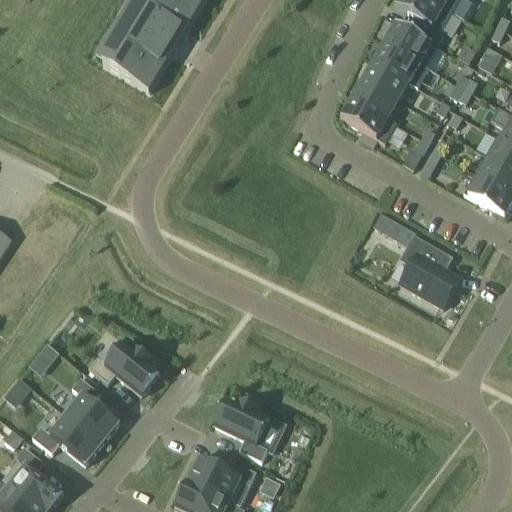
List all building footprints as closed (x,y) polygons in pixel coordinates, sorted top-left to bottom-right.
[(206,0),(142,0),(101,69),(148,97),(206,0)] [(452,19),(418,0),(402,0),(395,14),(422,29),(432,35),(432,34),(443,15),(452,20),(452,19)] [(463,0),(418,0),(452,19),(463,0)] [(502,22),(497,33),(504,37),(509,26),(502,22)] [(432,35),(422,29),(415,41),(436,53),(437,52),(438,53),(445,41),(432,34),(432,35)] [(415,41),(396,30),(384,49),(429,75),(429,74),(425,72),(436,53),(415,41)] [(497,33),(492,45),(499,48),(504,37),(497,33)] [(429,75),(384,49),(374,68),(418,94),(429,75)] [(484,61),(479,73),(486,76),(492,64),(484,61)] [(418,94),(374,68),(363,86),(399,107),(409,90),(417,94),(418,94)] [(462,80),(456,91),(463,95),(469,84),(462,80)] [(470,84),(465,95),(471,99),(477,88),(470,84)] [(399,107),(363,86),(352,105),(396,131),(397,130),(389,125),(399,107)] [(456,91),(450,101),(457,105),(463,95),(456,91)] [(471,99),(465,95),(459,105),(466,109),(471,99)] [(396,131),(352,105),(341,125),(385,150),(396,131)] [(442,109),(437,119),(444,123),(449,113),(442,109)] [(511,125),(508,124),(510,120),(498,114),(491,127),(506,136),(501,144),(497,142),(496,143),(511,151),(511,125)] [(455,120),(449,130),(456,134),(462,124),(455,120)] [(428,135),(422,145),(429,149),(435,139),(428,135)] [(511,176),(511,151),(496,143),(486,162),(511,176)] [(422,160),(429,149),(422,145),(415,156),(422,160)] [(447,150),(440,146),(434,157),(441,161),(447,150)] [(434,157),(428,168),(434,172),(441,161),(434,157)] [(511,176),(486,162),(475,180),(511,201),(511,176)] [(511,209),(511,201),(475,180),(464,200),(504,223),(511,209)] [(382,238),(390,224),(378,218),(370,231),(382,238)] [(0,238),(0,266),(13,247),(0,238)] [(414,242),(401,266),(410,272),(400,290),(443,315),(460,285),(445,276),(443,272),(441,271),(446,262),(451,265),(452,264),(414,242)] [(107,372),(106,373),(116,381),(141,401),(158,380),(149,373),(151,369),(135,356),(133,360),(115,345),(99,366),(107,372)] [(28,373),(40,382),(58,358),(46,349),(28,373)] [(108,391),(116,381),(106,373),(107,372),(99,366),(97,364),(89,375),(108,391)] [(32,394),(20,385),(20,384),(10,397),(21,407),(32,394)] [(82,403),(83,402),(93,410),(101,399),(81,384),(72,395),(77,398),(82,403)] [(82,403),(77,398),(60,417),(102,450),(118,430),(93,410),(83,402),(82,403)] [(238,413),(227,407),(215,432),(245,446),(256,452),(257,450),(268,427),(256,422),(258,418),(240,409),(238,413)] [(62,420),(47,438),(51,441),(50,443),(60,451),(85,471),(102,450),(60,417),(59,418),(62,420)] [(50,443),(51,441),(47,438),(41,434),(33,444),(52,460),(60,451),(50,443)] [(4,447),(15,455),(24,445),(12,436),(4,447)] [(256,452),(245,446),(239,457),(262,468),(268,456),(257,450),(256,452)] [(26,472),(27,471),(37,479),(45,469),(25,454),(16,465),(18,466),(26,472)] [(240,485),(228,480),(199,465),(188,489),(229,508),(240,485)] [(3,485),(35,511),(52,511),(62,500),(37,479),(27,471),(26,472),(18,466),(3,485)] [(251,491),(256,479),(234,468),(228,480),(240,485),(251,491)] [(35,511),(3,485),(2,486),(6,489),(0,496),(0,511),(35,511)] [(226,511),(229,508),(188,489),(177,511),(176,511),(226,511)]
